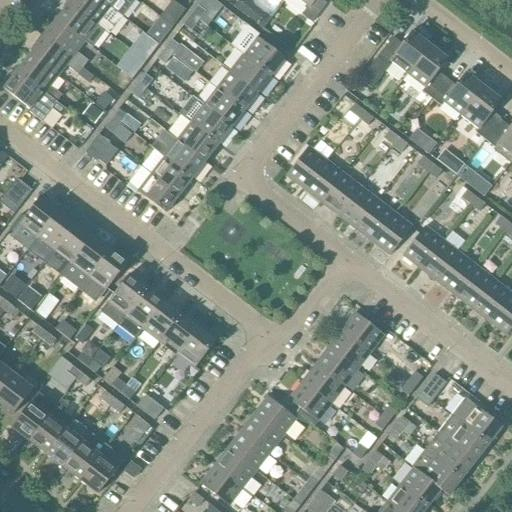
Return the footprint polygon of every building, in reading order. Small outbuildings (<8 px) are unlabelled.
[(98,0),(72,0),(69,4),(105,32),(109,34),(122,18),(98,0)] [(98,0),(122,18),(135,0),(98,0)] [(247,0),(239,0),(234,7),(248,18),(262,29),(271,18),(257,7),(247,0)] [(300,0),(308,6),(302,15),(312,23),(327,4),(321,0),(300,0)] [(172,1),(158,19),(162,21),(172,29),(173,28),(185,12),(172,1)] [(92,50),(105,32),(69,4),(56,20),(85,42),(84,43),(92,50)] [(190,16),(198,22),(206,13),(197,6),(190,16)] [(190,16),(183,25),(192,31),(192,30),(198,22),(190,16)] [(77,52),(84,43),(85,42),(56,20),(43,38),(83,68),(88,61),(77,52)] [(162,21),(157,28),(167,36),(172,29),(162,21)] [(243,55),(271,77),(285,59),(257,38),(259,35),(244,23),(240,28),(242,30),(231,46),(243,55)] [(408,75),(430,46),(412,32),(402,45),(393,38),(361,80),(372,89),(390,66),(388,65),(390,62),(408,75)] [(142,33),(129,50),(131,52),(144,62),(157,45),(142,33)] [(78,75),(83,68),(43,38),(30,55),(58,77),(67,66),(78,75)] [(171,40),(164,49),(168,52),(172,55),(173,56),(182,63),(189,69),(194,73),(201,63),(202,63),(179,45),(179,46),(172,40),(171,40)] [(432,99),(447,79),(438,72),(447,60),(430,46),(408,75),(425,88),(422,92),(432,99)] [(164,49),(157,59),(164,64),(172,55),(168,52),(165,49),(164,49)] [(129,50),(115,67),(121,72),(130,79),(131,79),(144,62),(131,52),(129,50)] [(51,87),(58,77),(30,55),(17,71),(57,102),(62,96),(51,87)] [(172,55),(164,64),(165,66),(175,73),(182,63),(173,56),(172,55)] [(258,94),(271,77),(243,55),(229,73),(258,94)] [(78,75),(88,84),(94,77),(83,69),(80,72),(78,75)] [(56,103),(57,102),(17,71),(4,89),(30,110),(29,112),(42,122),(52,109),(60,115),(63,118),(67,111),(56,103)] [(245,111),(258,94),(229,73),(216,89),(245,111)] [(462,116),(484,88),(466,73),(456,86),(447,79),(432,99),(441,107),(444,103),(462,116)] [(137,84),(146,91),(153,81),(145,74),(137,84)] [(137,84),(130,93),(139,100),(146,91),(137,84)] [(485,140),(501,121),(492,114),(502,101),(484,88),(462,116),(479,129),(475,133),(485,140)] [(232,128),(245,111),(216,89),(203,106),(203,107),(232,128)] [(99,98),(95,103),(95,104),(104,111),(108,105),(99,98)] [(203,107),(203,106),(191,98),(178,115),(190,123),(190,124),(218,146),(232,128),(203,107)] [(92,103),(82,115),(94,125),(104,112),(94,105),(92,103)] [(358,119),(364,112),(355,104),(349,112),(358,119)] [(111,119),(119,125),(127,115),(118,109),(111,119)] [(364,112),(358,119),(368,126),(373,119),(364,112)] [(113,134),(119,125),(111,119),(104,128),(113,134)] [(501,121),(485,140),(495,148),(493,151),(510,164),(511,161),(511,124),(510,128),(501,121)] [(205,163),(218,146),(190,124),(177,141),(205,163)] [(119,125),(113,134),(125,144),(127,140),(132,134),(119,125)] [(392,146),(398,139),(389,132),(383,139),(392,146)] [(97,162),(110,144),(99,135),(85,153),(97,162)] [(398,139),(392,146),(401,154),(407,146),(398,139)] [(192,180),(205,163),(177,141),(163,158),(192,180)] [(432,141),(424,151),(429,155),(436,145),(432,141)] [(308,147),(286,176),(303,189),(304,190),(327,161),(326,161),(308,147)] [(426,172),(433,164),(423,157),(417,165),(426,172)] [(179,197),(192,180),(163,158),(151,175),(179,197)] [(454,158),(446,169),(456,176),(464,166),(454,158)] [(327,161),(304,190),(321,203),(343,174),(327,161)] [(433,164),(426,172),(436,179),(442,171),(433,164)] [(343,210),(360,187),(343,174),(321,203),(338,216),(343,210)] [(165,214),(179,197),(151,175),(137,192),(165,214)] [(478,177),(470,188),(483,198),(491,187),(478,177)] [(5,197),(4,198),(18,208),(19,207),(32,190),(18,180),(5,197)] [(355,229),(377,200),(360,187),(343,210),(338,216),(355,229)] [(470,206),(476,198),(466,191),(461,198),(470,206)] [(16,228),(10,236),(17,242),(28,250),(36,238),(51,219),(58,210),(40,197),(19,225),(16,228)] [(4,198),(0,203),(14,214),(18,208),(4,198)] [(476,198),(470,206),(479,213),(485,205),(476,198)] [(372,243),(394,213),(377,200),(355,229),(372,243)] [(28,250),(26,251),(43,264),(53,251),(75,223),(58,210),(51,219),(36,238),(28,250)] [(394,213),(372,243),(390,257),(412,227),(394,213)] [(504,232),(510,224),(501,217),(495,225),(504,232)] [(53,251),(43,264),(44,265),(61,277),(71,264),(92,236),(75,223),(53,251)] [(425,229),(402,257),(420,271),(443,242),(425,229)] [(71,264),(61,277),(78,290),(109,250),(92,236),(71,264)] [(443,242),(420,271),(435,282),(458,254),(443,242)] [(109,250),(78,290),(79,290),(97,303),(106,291),(127,264),(109,250)] [(458,254),(435,282),(453,296),(476,268),(458,254)] [(476,268),(453,296),(471,310),(493,281),(476,268)] [(32,269),(26,277),(30,280),(37,273),(32,269)] [(12,275),(1,289),(2,289),(15,299),(25,285),(12,275)] [(118,326),(146,289),(129,275),(108,303),(100,313),(118,326)] [(493,281),(471,310),(488,323),(510,294),(493,281)] [(28,287),(17,301),(18,301),(30,311),(41,297),(28,287)] [(143,330),(164,302),(146,289),(118,326),(136,340),(143,330)] [(511,295),(510,294),(488,323),(506,337),(511,329),(511,295)] [(1,298),(0,299),(0,308),(5,312),(10,305),(1,298)] [(159,343),(181,315),(164,302),(143,330),(159,343)] [(41,303),(34,312),(45,320),(52,311),(41,303)] [(10,305),(5,312),(14,320),(20,312),(13,307),(10,305)] [(342,331),(371,353),(384,336),(355,314),(342,331)] [(176,356),(198,328),(181,315),(159,343),(176,356)] [(69,340),(75,332),(62,322),(55,330),(69,340)] [(41,340),(47,333),(37,325),(31,333),(41,340)] [(198,328),(176,356),(194,369),(215,342),(198,328)] [(328,348),(328,349),(357,371),(358,370),(371,353),(342,331),(328,348)] [(47,333),(41,340),(51,347),(56,340),(47,333)] [(82,350),(81,351),(82,352),(92,359),(99,350),(89,342),(82,350)] [(317,364),(315,366),(344,388),(345,387),(346,386),(357,371),(328,349),(317,364)] [(86,368),(92,360),(92,359),(82,352),(76,360),(86,368)] [(92,360),(86,368),(95,375),(101,367),(92,360)] [(0,393),(14,375),(0,364),(0,393)] [(76,381),(82,374),(72,366),(66,373),(76,381)] [(303,381),(302,383),(310,389),(331,405),(334,402),(344,388),(315,366),(315,367),(303,381)] [(408,397),(423,378),(416,372),(401,391),(408,397)] [(82,374),(76,381),(85,388),(91,381),(82,374)] [(14,375),(0,393),(0,404),(13,415),(33,389),(14,375)] [(422,392),(421,393),(432,402),(432,401),(446,383),(435,375),(422,392)] [(120,394),(126,386),(117,379),(111,387),(120,394)] [(302,383),(289,400),(299,408),(317,422),(318,423),(331,405),(310,389),(302,383)] [(126,386),(120,394),(129,401),(136,394),(126,386)] [(106,392),(100,399),(110,407),(113,402),(116,400),(106,392)] [(29,441),(56,406),(38,393),(12,428),(29,441)] [(421,393),(416,399),(427,408),(432,402),(421,393)] [(155,421),(164,409),(146,396),(137,407),(155,421)] [(254,415),(283,438),(285,435),(294,442),(303,429),(295,422),(296,420),(268,398),(254,415)] [(56,406),(29,441),(47,455),(74,420),(63,412),(68,406),(61,400),(56,406)] [(113,402),(110,407),(119,414),(125,407),(116,400),(113,402)] [(383,431),(397,413),(389,406),(375,425),(383,431)] [(474,406),(460,424),(488,445),(502,428),(474,406)] [(270,455),(283,438),(254,415),(241,432),(270,455)] [(395,426),(402,433),(409,438),(416,428),(402,417),(395,426)] [(488,445),(460,424),(451,417),(438,433),(475,462),(488,445)] [(145,434),(150,427),(140,419),(135,426),(145,434)] [(63,467),(90,433),(74,420),(47,455),(63,467)] [(395,426),(388,436),(396,442),(402,433),(395,426)] [(241,432),(227,450),(256,472),(258,470),(265,476),(276,463),(268,457),(270,455),(241,432)] [(80,480),(108,446),(90,433),(63,467),(80,480)] [(425,450),(424,451),(434,458),(462,480),(462,479),(475,462),(438,433),(425,450)] [(306,483),(314,489),(321,479),(344,449),(336,444),(327,456),(306,483)] [(360,461),(367,451),(359,445),(352,454),(360,461)] [(108,446),(80,480),(98,494),(125,459),(108,446)] [(251,479),(256,472),(227,450),(214,467),(243,489),(253,496),(260,486),(251,479)] [(376,451),(368,461),(376,467),(377,467),(384,458),(376,451)] [(412,467),(411,468),(413,469),(421,475),(441,490),(449,496),(462,480),(434,458),(424,451),(412,467)] [(370,476),(376,467),(368,461),(361,470),(370,476)] [(134,479),(141,470),(131,462),(124,472),(134,479)] [(340,466),(332,476),(341,482),(341,481),(347,473),(348,472),(340,466)] [(214,467),(201,484),(229,507),(233,503),(236,505),(241,509),(242,510),(251,498),(242,491),(243,489),(214,467)] [(400,485),(400,486),(427,508),(428,507),(441,490),(421,475),(413,469),(400,485)] [(293,500),(292,501),(300,507),(300,506),(306,498),(314,489),(306,483),(299,493),(293,500)] [(387,502),(387,503),(398,511),(424,511),(427,508),(400,486),(387,502)] [(319,493),(313,500),(319,505),(326,510),(328,511),(335,503),(334,502),(329,497),(321,491),(320,491),(319,493)] [(199,507),(204,501),(194,493),(189,500),(199,507)] [(313,500),(306,510),(309,511),(327,511),(328,511),(326,510),(319,505),(313,500)] [(287,508),(284,511),(295,511),(300,507),(292,501),(287,508)] [(379,511),(398,511),(387,503),(379,511)]
